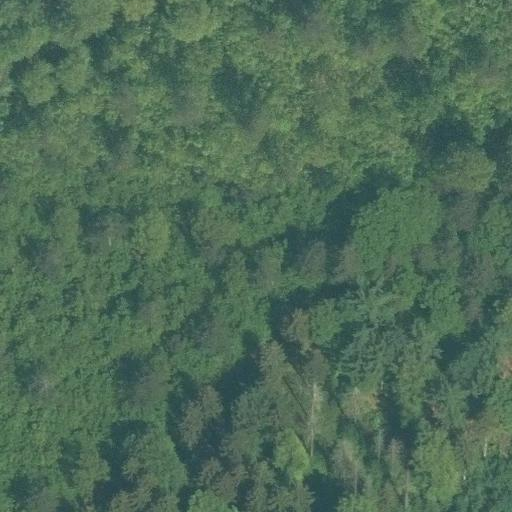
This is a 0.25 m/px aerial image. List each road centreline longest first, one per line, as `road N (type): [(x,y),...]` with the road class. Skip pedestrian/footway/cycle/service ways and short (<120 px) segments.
road 1 (track): [(86,511),(302,317),(511,102)]
road 2 (track): [(0,57),(110,0)]
